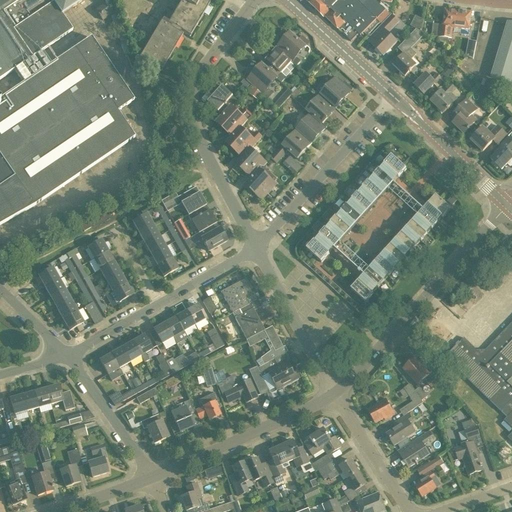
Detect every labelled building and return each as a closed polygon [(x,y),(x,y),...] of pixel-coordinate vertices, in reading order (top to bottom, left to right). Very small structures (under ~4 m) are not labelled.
[(0,0),(0,78),(73,30),(62,14),(83,0),(0,0)] [(178,0),(186,5),(173,27),(165,22),(141,61),(160,73),(183,35),(183,33),(190,37),(210,3),(205,0),(178,0)] [(306,0),(307,0),(307,1),(322,15),(322,14),(344,33),(352,40),(354,39),(360,32),(363,35),(364,34),(379,17),(385,10),(379,4),(375,0),(306,0)] [(101,19),(109,13),(104,5),(96,11),(101,19)] [(456,22),(457,12),(445,10),(444,26),(433,25),(432,37),(439,38),(439,32),(448,33),(448,28),(451,28),(451,21),(456,22)] [(439,32),(439,38),(451,39),(452,29),(469,30),(471,13),(457,12),(456,22),(451,21),(451,28),(448,28),(448,33),(439,32)] [(383,57),(396,43),(387,34),(398,22),(392,16),(367,41),(383,57)] [(421,32),(424,20),(415,16),(410,26),(421,32)] [(511,85),(511,82),(511,23),(507,23),(491,80),(511,85)] [(276,51),(291,65),(291,64),(295,68),(301,62),(297,58),(305,49),(305,48),(297,41),(291,35),(276,51)] [(297,41),(305,48),(310,43),(302,36),(299,39),(297,41)] [(135,139),(118,113),(134,102),(92,38),(0,100),(0,225),(36,202),(135,139)] [(476,42),(469,41),(466,56),(473,59),(476,42)] [(410,61),(416,55),(410,50),(405,55),(404,55),(393,66),(405,77),(415,66),(410,61)] [(277,80),(291,65),(276,51),(262,67),(277,80)] [(120,78),(126,74),(119,64),(113,68),(120,78)] [(269,89),(277,80),(262,67),(248,82),(268,100),(273,93),(269,89)] [(431,81),(425,75),(414,87),(423,96),(435,85),(441,80),(437,75),(431,81)] [(320,95),(335,109),(349,93),(334,79),(330,84),(325,80),(316,90),(321,94),(320,95)] [(500,90),(502,84),(492,82),(490,88),(500,90)] [(458,99),(451,93),(454,90),(449,85),(442,93),(441,92),(430,102),(442,115),(453,104),(458,99)] [(223,116),(231,108),(230,108),(237,101),(222,87),(208,102),(223,116)] [(321,124),(335,109),(320,95),(306,110),(321,124)] [(457,110),(452,116),(456,121),(453,124),(464,135),(474,124),(470,119),(471,118),(471,117),(477,111),(466,101),(457,110)] [(229,140),(240,128),(245,122),(231,108),(223,116),(217,123),(232,137),(229,140)] [(321,124),(306,110),(306,111),(310,114),(296,130),(312,144),(326,128),(321,124)] [(507,135),(497,126),(489,134),(483,128),(470,141),(483,152),(494,140),(498,144),(507,135)] [(242,158),(249,150),(261,137),(256,132),(250,138),(240,128),(229,140),(225,144),(242,158)] [(271,140),(275,135),(269,130),(265,134),(271,140)] [(297,160),(312,144),(296,130),(282,146),(297,160)] [(511,151),(511,142),(508,139),(500,147),(501,149),(490,160),(501,170),(511,159),(511,157),(507,153),(510,150),(511,151)] [(276,164),(286,153),(280,147),(270,159),(276,164)] [(260,170),(265,164),(249,150),(242,158),(242,159),(235,165),(251,180),(260,170)] [(291,156),(285,162),(297,173),(303,167),(291,156)] [(379,171),(394,185),(406,172),(391,158),(379,171)] [(394,185),(379,171),(378,172),(371,165),(361,177),(383,196),(394,185)] [(276,184),(260,170),(251,180),(245,186),(261,201),(276,184)] [(372,208),(383,196),(361,177),(350,188),(372,208)] [(187,216),(205,205),(195,187),(177,198),(174,193),(161,201),(167,212),(180,204),(187,216)] [(361,220),(372,208),(350,188),(339,200),(361,220)] [(438,225),(439,224),(449,213),(435,199),(423,212),(438,225)] [(350,231),(361,220),(339,200),(328,212),(350,231)] [(197,234),(216,223),(205,205),(187,216),(197,234)] [(163,220),(167,218),(160,207),(156,209),(163,220)] [(339,243),(350,231),(328,212),(317,223),(339,243)] [(446,231),(439,224),(438,225),(423,212),(412,223),(434,243),(444,233),(446,231)] [(138,234),(152,226),(146,215),(132,223),(138,234)] [(169,231),(173,229),(167,218),(163,220),(169,231)] [(190,238),(180,220),(174,223),(184,241),(190,238)] [(83,233),(90,229),(87,223),(80,227),(83,233)] [(190,238),(190,239),(186,241),(189,246),(201,239),(208,252),(226,242),(216,223),(197,234),(190,238)] [(328,255),(339,243),(317,223),(305,236),(312,243),(313,241),(328,255)] [(423,255),(434,243),(412,223),(401,235),(423,255)] [(144,245),(158,237),(152,226),(138,234),(144,245)] [(175,242),(179,239),(173,229),(169,231),(175,242)] [(412,267),(423,255),(401,235),(390,247),(412,267)] [(150,256),(165,248),(158,237),(144,245),(150,256)] [(177,255),(181,253),(185,250),(179,239),(175,242),(180,251),(176,253),(177,255)] [(92,260),(107,252),(100,241),(86,249),(92,260)] [(319,264),(328,255),(313,241),(312,243),(305,251),(319,264)] [(401,278),(412,267),(390,247),(380,258),(401,278)] [(156,267),(171,258),(165,248),(150,256),(156,267)] [(77,268),(82,266),(78,260),(81,259),(75,249),(66,254),(69,259),(71,258),(77,268)] [(185,250),(181,253),(187,263),(191,261),(185,250)] [(99,271),(113,263),(107,252),(92,260),(99,271)] [(171,258),(156,267),(163,278),(177,270),(171,258)] [(390,290),(401,278),(380,258),(369,270),(390,290)] [(70,273),(75,270),(68,259),(64,262),(70,273)] [(105,282),(119,273),(113,263),(99,271),(105,282)] [(84,279),(88,277),(82,266),(77,268),(84,279)] [(44,288),(58,280),(51,269),(37,277),(44,288)] [(77,283),(81,281),(75,270),(70,273),(77,283)] [(380,302),(390,290),(369,270),(358,282),(380,302)] [(111,292),(125,284),(119,273),(105,282),(111,292)] [(90,290),(94,288),(88,277),(84,279),(90,290)] [(50,299),(64,291),(58,280),(44,288),(50,299)] [(239,310),(257,301),(254,295),(253,296),(244,280),(220,292),(231,313),(239,310)] [(83,294),(87,292),(81,281),(77,283),(83,294)] [(378,304),(380,302),(358,282),(349,292),(363,305),(371,297),(378,304)] [(125,284),(111,292),(118,303),(132,295),(131,295),(133,293),(134,291),(132,288),(130,287),(128,289),(125,284)] [(96,301),(100,299),(94,288),(90,290),(96,301)] [(56,310),(70,302),(64,291),(50,299),(56,310)] [(89,305),(93,303),(87,292),(83,294),(89,305)] [(209,314),(217,310),(210,297),(202,301),(209,314)] [(100,299),(96,301),(102,312),(106,310),(100,299)] [(245,341),(264,331),(254,311),(261,308),(257,301),(239,310),(242,315),(234,319),(245,341)] [(62,321),(76,313),(70,302),(56,310),(62,321)] [(93,303),(89,305),(86,307),(90,313),(93,312),(95,316),(99,314),(93,303)] [(186,312),(194,326),(205,320),(197,305),(186,312)] [(183,332),(194,326),(186,312),(175,318),(183,332)] [(76,313),(62,321),(69,331),(83,323),(76,313)] [(172,339),(183,332),(175,318),(164,324),(172,339)] [(464,339),(445,359),(490,402),(507,418),(504,421),(511,428),(511,433),(507,439),(511,442),(511,323),(481,355),(464,339)] [(161,345),(172,339),(164,324),(153,331),(161,345)] [(259,368),(273,361),(285,354),(271,328),(264,331),(245,341),(249,348),(267,339),(272,350),(256,363),(259,368)] [(207,350),(209,354),(224,346),(217,334),(210,339),(213,344),(208,347),(209,348),(207,350)] [(143,336),(132,343),(140,357),(144,364),(149,362),(144,354),(151,351),(143,336)] [(129,363),(140,357),(132,343),(121,349),(129,363)] [(164,363),(165,362),(156,346),(151,350),(160,365),(158,366),(163,374),(153,380),(155,384),(171,375),(164,363)] [(118,369),(119,369),(129,363),(121,349),(110,355),(118,369)] [(198,360),(209,354),(207,350),(196,356),(198,360)] [(123,375),(119,369),(118,369),(110,355),(99,361),(107,375),(108,375),(111,382),(123,375)] [(187,366),(198,360),(196,356),(185,362),(187,366)] [(187,366),(185,362),(177,367),(172,358),(165,362),(164,363),(171,375),(187,366)] [(429,375),(415,359),(403,370),(417,386),(424,380),(432,389),(441,381),(433,371),(429,375)] [(259,368),(257,368),(261,378),(267,374),(268,375),(276,391),(298,379),(294,371),(290,373),(285,362),(276,367),(273,361),(259,368)] [(256,367),(248,371),(260,396),(266,393),(268,392),(261,378),(257,368),(256,367)] [(211,369),(202,371),(207,387),(215,384),(211,369)] [(225,381),(217,385),(222,396),(224,395),(228,404),(231,403),(242,398),(242,400),(243,400),(245,404),(249,402),(256,399),(249,381),(239,386),(234,376),(224,380),(225,381)] [(144,390),(155,384),(153,380),(142,386),(144,390)] [(414,392),(414,391),(409,385),(403,389),(404,389),(399,392),(404,399),(409,397),(412,402),(400,411),(403,417),(417,407),(418,408),(423,404),(422,401),(421,402),(414,392)] [(73,409),(68,392),(59,394),(57,386),(45,390),(49,405),(62,402),(64,411),(73,409)] [(133,396),(144,390),(142,386),(131,392),(133,396)] [(139,404),(156,395),(153,389),(136,399),(139,404)] [(37,409),(49,405),(45,390),(33,393),(37,409)] [(122,402),(133,396),(131,392),(121,397),(120,396),(114,395),(110,398),(115,406),(122,402)] [(26,412),(37,409),(33,393),(21,397),(26,412)] [(219,405),(214,393),(198,401),(201,408),(194,411),(199,421),(207,417),(209,421),(220,415),(217,409),(221,408),(220,405),(219,405)] [(13,416),(26,412),(21,397),(9,400),(13,416)] [(385,421),(394,416),(386,400),(376,405),(377,406),(368,411),(375,424),(384,419),(385,421)] [(179,433),(194,427),(191,421),(197,418),(189,401),(183,403),(184,407),(170,413),(179,433)] [(55,425),(56,429),(82,422),(81,420),(90,418),(88,411),(79,413),(79,414),(67,418),(68,421),(55,425)] [(394,447),(415,434),(409,425),(413,422),(408,415),(395,423),(398,428),(387,435),(394,447)] [(168,439),(161,422),(158,416),(140,424),(143,430),(146,429),(153,445),(168,439)] [(483,472),(475,450),(483,447),(476,426),(472,420),(462,424),(469,446),(455,450),(459,462),(463,460),(469,477),(483,472)] [(44,433),(56,429),(55,425),(43,428),(44,433)] [(75,440),(87,436),(84,425),(71,428),(75,440)] [(32,436),(31,431),(21,434),(19,427),(12,430),(16,441),(32,436)] [(32,436),(44,433),(43,428),(31,431),(32,436)] [(0,445),(16,441),(12,430),(7,431),(9,438),(0,440),(0,445)] [(322,468),(334,460),(330,454),(341,447),(334,438),(329,441),(322,430),(309,438),(311,442),(304,446),(312,457),(322,450),(326,456),(311,466),(314,473),(322,468)] [(408,470),(429,457),(423,447),(435,440),(430,433),(409,446),(412,451),(401,458),(408,470)] [(287,463),(287,462),(292,460),(296,469),(308,463),(302,451),(297,454),(291,442),(280,447),(287,463)] [(12,506),(24,501),(20,490),(22,489),(19,482),(26,480),(17,445),(7,447),(17,483),(4,488),(12,506)] [(40,461),(49,461),(48,445),(39,446),(40,461)] [(106,458),(103,446),(90,449),(92,456),(96,455),(98,461),(87,464),(91,479),(107,474),(103,459),(106,458)] [(289,466),(287,462),(287,463),(280,447),(268,453),(273,464),(266,468),(267,471),(268,471),(272,479),(273,479),(284,474),(282,469),(289,466)] [(65,489),(79,484),(75,469),(82,467),(77,450),(67,453),(71,468),(59,472),(65,489)] [(421,478),(444,463),(439,457),(417,471),(421,478)] [(268,471),(267,471),(262,473),(256,459),(244,465),(244,463),(243,463),(252,483),(260,479),(264,488),(268,486),(271,493),(269,494),(273,503),(281,499),(278,494),(279,494),(273,479),(272,479),(268,471)] [(357,473),(357,472),(349,460),(339,467),(334,460),(322,468),(331,481),(343,472),(347,479),(357,473)] [(54,473),(51,461),(41,464),(43,472),(48,471),(49,475),(54,473)] [(251,483),(252,483),(243,463),(231,469),(237,482),(232,484),(237,497),(248,492),(244,484),(250,481),(251,483)] [(205,471),(208,480),(225,473),(221,464),(205,471)] [(357,473),(347,479),(353,488),(344,494),(349,502),(357,496),(355,492),(365,485),(361,479),(362,478),(363,476),(360,472),(358,472),(357,472),(357,473)] [(51,486),(47,473),(32,478),(37,497),(53,492),(52,488),(53,488),(52,486),(51,486)] [(422,499),(436,490),(431,482),(436,478),(432,473),(419,481),(421,483),(415,487),(422,499)] [(309,482),(312,488),(319,485),(316,479),(309,482)] [(203,505),(198,492),(196,484),(186,488),(188,495),(180,498),(184,511),(187,511),(195,509),(196,511),(208,511),(206,505),(203,505)] [(307,498),(320,493),(319,490),(305,495),(307,498)] [(359,511),(382,511),(385,511),(378,493),(356,502),(359,511)] [(233,511),(240,511),(237,501),(230,503),(233,510),(233,511)] [(338,511),(335,501),(321,506),(323,511),(338,511)] [(225,511),(233,510),(230,503),(209,510),(209,511),(225,511)]
